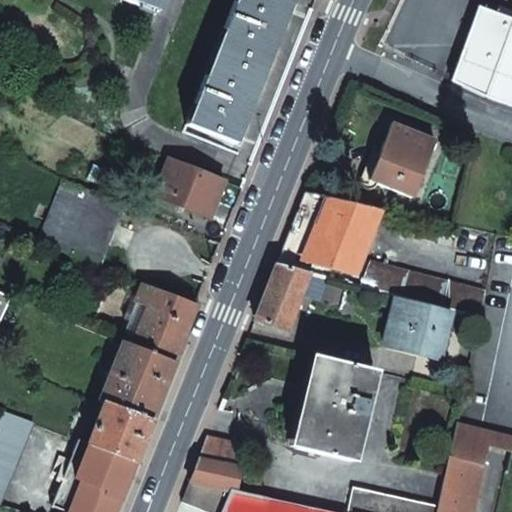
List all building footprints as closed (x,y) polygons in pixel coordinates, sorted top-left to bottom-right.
[(128,0),(156,11),(160,0),(128,0)] [(235,144),(292,3),(284,0),(236,0),(186,124),(235,144)] [(511,19),(478,8),(474,18),(508,34),(511,22),(511,19)] [(508,34),(474,18),(452,82),(485,97),(508,34)] [(511,106),(511,22),(508,34),(485,97),(511,106)] [(391,123),(367,180),(410,199),(435,141),(391,123)] [(209,219),(224,181),(169,159),(154,195),(209,219)] [(101,266),(123,205),(61,180),(37,240),(101,266)] [(379,209),(303,191),(273,266),(325,279),(338,283),(341,273),(353,276),(379,209)] [(370,260),(359,288),(395,297),(451,311),(479,318),(485,290),(370,260)] [(273,266),(252,321),(283,333),(299,294),(317,301),(325,279),(273,266)] [(172,362),(196,304),(142,282),(135,301),(148,306),(140,324),(131,321),(122,342),(172,362)] [(0,291),(0,320),(11,297),(0,291)] [(451,311),(395,297),(385,339),(419,348),(418,353),(439,359),(451,311)] [(148,306),(135,301),(129,314),(133,316),(131,321),(140,324),(148,306)] [(149,421),(172,362),(122,342),(98,401),(104,403),(149,421)] [(372,372),(316,358),(295,448),(351,462),(362,417),(364,418),(367,403),(365,403),(372,372)] [(132,464),(149,421),(104,403),(98,417),(83,411),(71,439),(76,441),(132,464)] [(0,502),(1,503),(32,423),(2,411),(0,416),(0,502)] [(483,468),(506,473),(509,474),(511,456),(511,437),(455,425),(448,460),(483,468)] [(206,438),(188,483),(233,492),(243,447),(206,438)] [(65,511),(112,511),(132,464),(76,441),(50,506),(65,511)] [(478,492),(483,468),(448,460),(442,483),(478,492)] [(206,511),(326,511),(233,492),(188,483),(180,502),(206,511)] [(437,507),(436,511),(473,511),(478,492),(442,483),(437,507)] [(346,511),(436,511),(437,507),(351,488),(346,511)]
